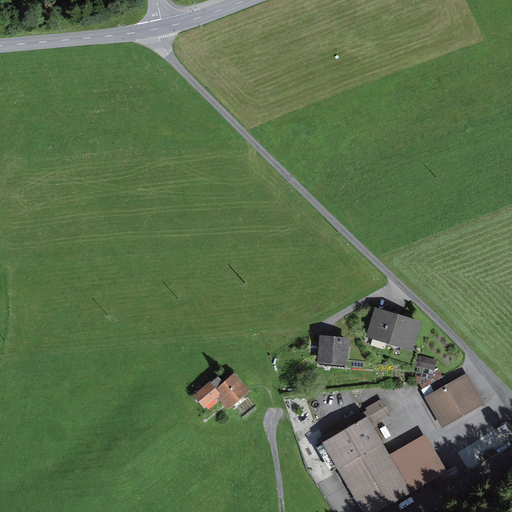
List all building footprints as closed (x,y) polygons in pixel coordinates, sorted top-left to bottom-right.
[(429,320),(379,303),(369,333),(418,350),(429,320)] [(354,334),(324,332),(322,359),(353,361),(354,334)] [(471,372),(426,394),(443,427),(487,404),(471,372)] [(217,377),(195,395),(205,407),(219,397),(228,408),(248,392),(233,374),(222,383),(217,377)] [(368,411),(364,413),(367,418),(370,422),(388,412),(382,400),(367,409),(368,411)] [(367,418),(324,443),(364,511),(373,511),(410,491),(389,456),(370,422),(367,418)] [(425,435),(389,456),(410,491),(446,470),(425,435)]
